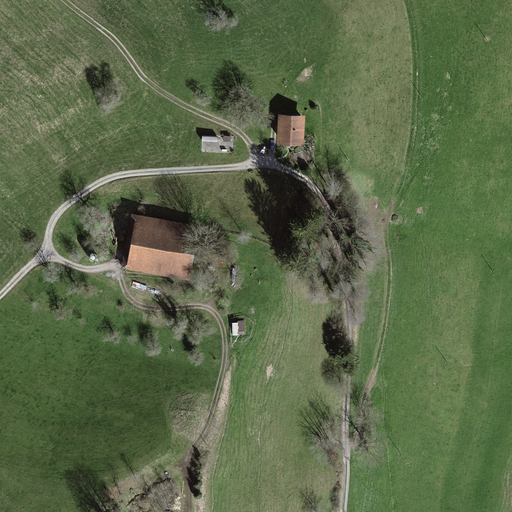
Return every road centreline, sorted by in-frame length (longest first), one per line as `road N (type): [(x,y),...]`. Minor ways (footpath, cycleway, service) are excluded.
road 1 (track): [(239,167),(273,165),(314,185),(329,221),(346,283),(345,511)]
road 2 (track): [(0,297),(39,259),(55,213),(88,187),(126,173),(239,167)]
road 3 (track): [(239,167),(246,141),(232,127),(168,104),(65,0)]
